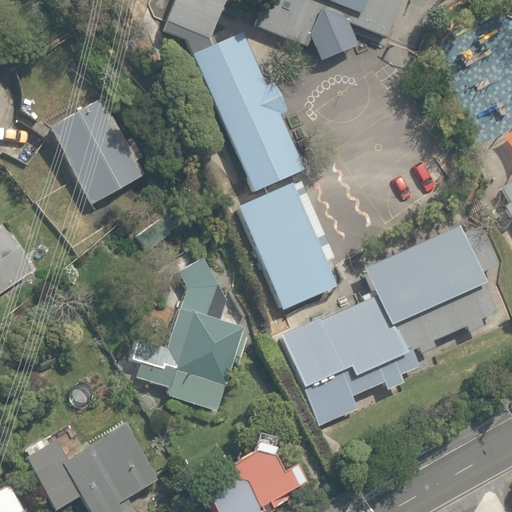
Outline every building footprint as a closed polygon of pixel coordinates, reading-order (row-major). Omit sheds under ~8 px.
[(169,0),(161,24),(205,39),(218,0),(257,0),(249,25),(303,44),(316,62),(350,48),(341,23),(384,38),(397,0),(169,0)] [(296,172),(235,33),(183,56),(244,195),(296,172)] [(138,174),(99,97),(38,128),(77,205),(138,174)] [(511,119),(499,126),(511,154),(511,119)] [(511,177),(492,189),(511,222),(511,177)] [(323,287),(275,185),(225,209),(273,311),(323,287)] [(301,326),(326,382),(490,310),(475,276),(494,268),(474,223),(455,232),(453,226),(354,269),(367,298),(301,326)] [(0,239),(0,288),(24,270),(0,239)] [(218,305),(187,250),(170,259),(159,345),(121,341),(115,383),(162,389),(160,405),(196,409),(194,422),(210,424),(215,381),(218,379),(220,378),(222,376),(224,374),(225,373),(227,371),(229,369),(230,367),(231,364),(233,362),(234,360),(235,357),(235,355),(236,352),(237,350),(237,347),(237,345),(237,342),(237,340),(237,337),(237,335),(236,332),(235,330),(235,327),(234,325),(233,322),(232,320),(230,318),(229,316),(227,314),(226,312),(224,310),(222,308),(220,307),(218,305)] [(50,458),(41,442),(12,458),(42,511),(43,511),(69,498),(77,511),(112,511),(121,507),(112,492),(142,475),(113,423),(50,458)] [(251,438),(181,480),(200,511),(234,511),(280,485),(251,438)]
